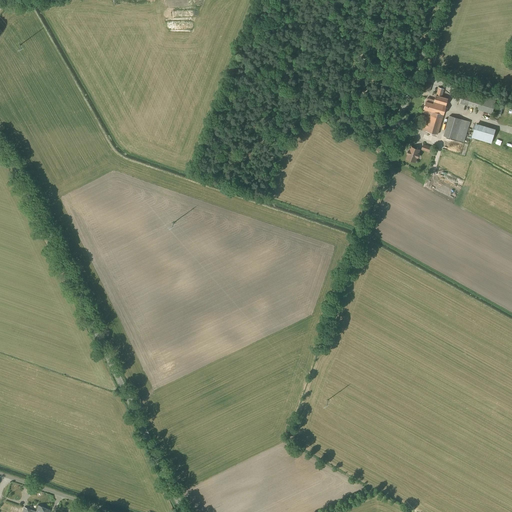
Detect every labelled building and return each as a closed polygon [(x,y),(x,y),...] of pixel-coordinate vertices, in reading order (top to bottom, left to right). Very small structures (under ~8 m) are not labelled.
[(441,97),(444,89),(439,88),(436,95),(434,100),(427,98),(426,102),(426,101),(424,108),(423,112),(431,114),(428,125),(424,124),(422,130),(426,131),(437,134),(441,121),(442,121),(443,115),(444,115),(446,107),(448,99),(441,97)] [(477,108),(481,96),(464,91),(460,103),(477,108)] [(464,142),(470,122),(452,117),(449,116),(443,136),(447,137),(464,142)] [(491,144),(495,129),(475,123),(471,137),(491,144)] [(429,152),(431,147),(423,144),(421,150),(429,152)] [(417,154),(419,151),(411,148),(410,151),(409,151),(408,154),(407,158),(415,161),(416,157),(417,157),(418,154),(417,154)] [(438,182),(434,188),(445,194),(449,187),(438,182)]
